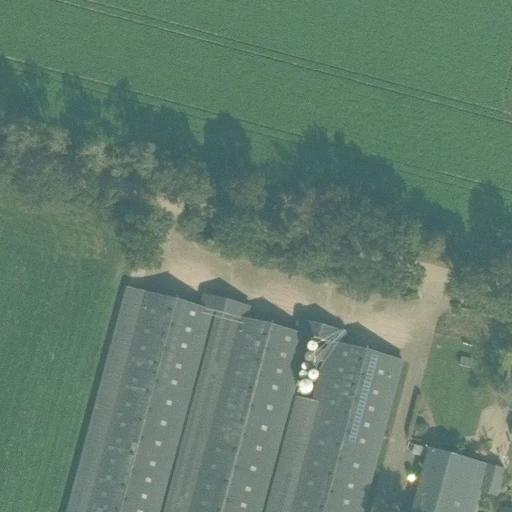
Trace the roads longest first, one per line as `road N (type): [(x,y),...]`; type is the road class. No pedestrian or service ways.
road 1 (unclassified): [(511,303),(140,200)]
road 2 (track): [(0,162),(140,200)]
